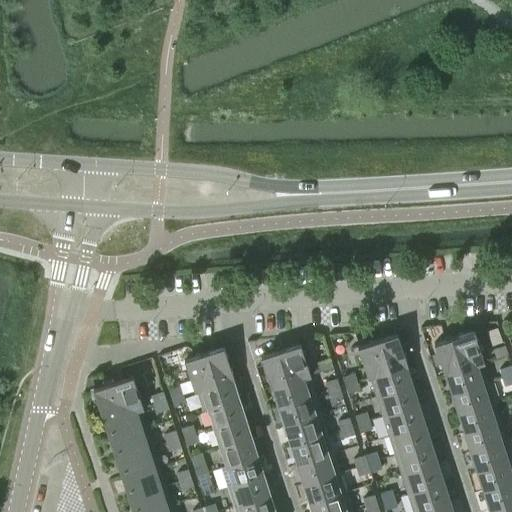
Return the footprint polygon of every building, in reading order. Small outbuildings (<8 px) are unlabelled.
[(397,334),(377,340),(387,371),(407,365),(398,337),(403,335),(402,328),(395,328),(397,334)] [(473,331),(453,337),(464,368),(483,362),(473,331)] [(434,343),(444,375),(464,368),(453,337),(434,343)] [(357,346),(368,378),(387,371),(377,340),(357,346)] [(204,353),(214,385),(234,378),(224,349),(232,347),(231,342),(222,342),(223,347),(204,353)] [(300,344),(280,350),(290,382),(310,375),(310,374),(307,365),(300,344)] [(492,348),(495,357),(507,353),(504,344),(492,348)] [(260,357),(271,388),(290,382),(280,350),(260,357)] [(184,360),(194,391),(214,385),(204,353),(184,360)] [(330,358),(307,365),(310,374),(333,366),(330,358)] [(446,375),(452,394),(487,382),(481,363),(484,363),(483,362),(464,368),(444,375),(446,375)] [(498,368),(501,378),(511,374),(511,367),(511,364),(498,368)] [(371,378),(377,396),(412,385),(406,366),(408,366),(407,365),(387,371),(368,378),(368,379),(371,378)] [(342,376),(344,385),(357,381),(354,372),(342,376)] [(511,374),(501,378),(504,386),(511,382),(511,374)] [(273,388),(279,406),(313,395),(307,377),(310,376),(310,375),(290,382),(271,388),(273,388)] [(133,376),(113,383),(124,414),(143,408),(133,376)] [(87,379),(85,389),(94,386),(92,377),(87,379)] [(197,391),(204,410),(238,398),(232,380),(234,379),(234,378),(214,385),(194,391),(195,392),(197,391)] [(324,381),(327,391),(339,387),(336,378),(324,381)] [(357,381),(344,385),(347,393),(359,389),(357,381)] [(452,394),(458,413),(493,402),(487,382),(452,394)] [(94,389),(104,421),(124,414),(113,383),(94,389)] [(377,396),(383,416),(418,404),(412,385),(377,396)] [(172,399),(183,395),(180,387),(168,391),(172,399)] [(339,387),(327,391),(329,399),(342,395),(339,387)] [(152,396),(155,404),(166,400),(163,392),(152,396)] [(186,403),(183,395),(172,399),(174,407),(186,403)] [(279,406),(285,426),(319,414),(313,395),(279,406)] [(208,409),(214,428),(245,418),(238,398),(204,410),(208,409)] [(166,400),(155,404),(157,413),(169,409),(166,400)] [(458,413),(465,432),(499,421),(493,402),(458,413)] [(418,404),(383,416),(389,434),(389,435),(424,424),(418,404)] [(106,421),(112,439),(147,428),(141,409),(144,408),(143,408),(124,414),(104,421),(106,421)] [(354,415),(357,424),(369,420),(366,411),(354,415)] [(285,426),(291,445),(326,434),(319,414),(285,426)] [(337,420),(340,429),(352,425),(349,416),(337,420)] [(214,428),(221,447),(251,437),(245,418),(214,428)] [(369,420),(357,424),(359,432),(371,428),(369,420)] [(465,432),(471,452),(506,440),(499,421),(465,432)] [(180,428),(183,438),(196,434),(193,424),(180,428)] [(389,435),(396,454),(430,443),(424,424),(389,435)] [(352,425),(340,429),(342,437),(354,434),(352,425)] [(112,439),(118,459),(153,447),(147,428),(112,439)] [(163,433),(166,443),(179,439),(175,429),(163,433)] [(196,434),(183,438),(186,445),(198,441),(196,434)] [(291,445),(298,464),(332,453),(326,434),(291,445)] [(222,467),(222,468),(257,457),(251,437),(221,447),(227,466),(222,467)] [(179,439),(166,443),(169,451),(181,446),(179,439)] [(471,452),(477,471),(511,460),(506,440),(471,452)] [(396,454),(402,474),(437,463),(430,443),(396,454)] [(118,459),(124,478),(159,467),(153,447),(118,459)] [(367,463),(367,464),(379,460),(376,450),(364,454),(367,463)] [(190,457),(196,476),(208,472),(202,453),(190,457)] [(298,464),(304,484),(338,473),(332,453),(298,464)] [(352,458),(355,467),(367,463),(364,454),(352,458)] [(222,468),(229,487),(263,476),(257,457),(222,468)] [(381,467),(379,460),(367,464),(369,471),(381,467)] [(477,471),(483,490),(511,481),(511,460),(477,471)] [(367,463),(355,467),(358,475),(369,471),(367,464),(367,463)] [(402,474),(408,493),(443,482),(437,463),(402,474)] [(124,478),(131,497),(165,486),(159,467),(124,478)] [(175,472),(179,482),(191,478),(188,468),(175,472)] [(208,472),(196,476),(199,485),(211,481),(208,472)] [(304,484),(310,503),(345,492),(338,473),(304,484)] [(229,487),(235,507),(270,495),(263,476),(229,487)] [(191,478),(179,482),(181,489),(193,485),(191,478)] [(511,481),(483,490),(490,510),(511,502),(511,481)] [(408,493),(414,511),(416,511),(449,501),(443,482),(408,493)] [(131,497),(135,511),(152,511),(172,506),(165,486),(131,497)] [(379,492),(382,502),(394,498),(391,489),(379,492)] [(310,503),(312,511),(349,511),(351,511),(345,492),(310,503)] [(362,497),(365,507),(377,503),(374,494),(362,497)] [(235,507),(236,511),(274,511),(270,495),(235,507)] [(394,498),(382,502),(384,509),(396,506),(394,498)] [(416,511),(452,511),(449,501),(416,511)] [(217,511),(215,502),(203,506),(205,511),(217,511)] [(511,511),(511,502),(490,510),(490,511),(511,511)] [(377,503),(365,507),(366,511),(376,511),(379,511),(377,503)]
